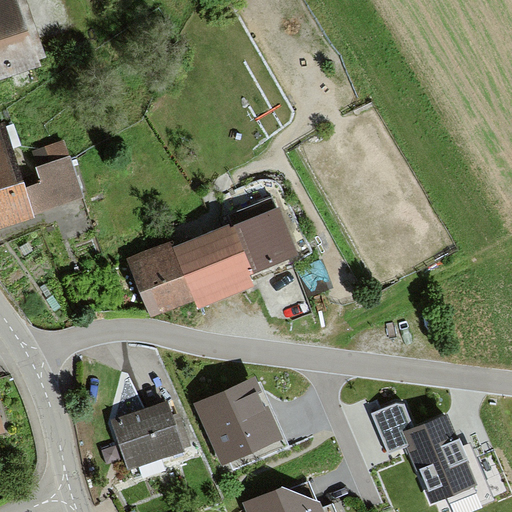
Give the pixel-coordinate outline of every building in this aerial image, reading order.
[(11,0),(0,0),(0,84),(34,74),(11,0)] [(0,126),(0,199),(25,192),(41,187),(37,172),(72,162),(65,140),(30,151),(28,144),(13,148),(6,125),(0,126)] [(41,187),(25,192),(0,199),(0,231),(34,223),(34,220),(84,199),(72,162),(37,172),(41,187)] [(173,244),(127,262),(150,321),(191,305),(195,315),(253,293),(248,280),(296,261),(276,211),(230,229),(175,251),(173,244)] [(321,261),(298,270),(309,298),(332,289),(321,261)] [(282,431),(255,370),(191,399),(218,459),(282,431)] [(167,397),(111,417),(127,463),(184,443),(176,423),(167,397)] [(404,397),(396,397),(370,408),(388,450),(407,442),(429,495),(480,473),(449,402),(412,418),(404,397)] [(250,511),(326,511),(319,495),(287,479),(244,498),(250,511)]
